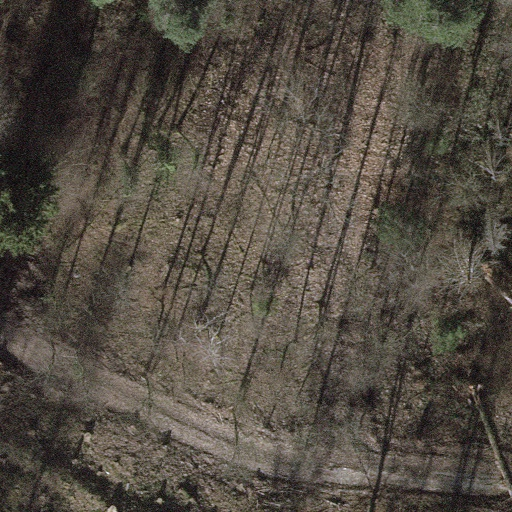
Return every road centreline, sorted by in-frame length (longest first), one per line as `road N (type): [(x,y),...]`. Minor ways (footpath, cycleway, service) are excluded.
road 1 (track): [(511,477),(286,456),(0,331)]
road 2 (track): [(475,0),(444,108),(435,182)]
